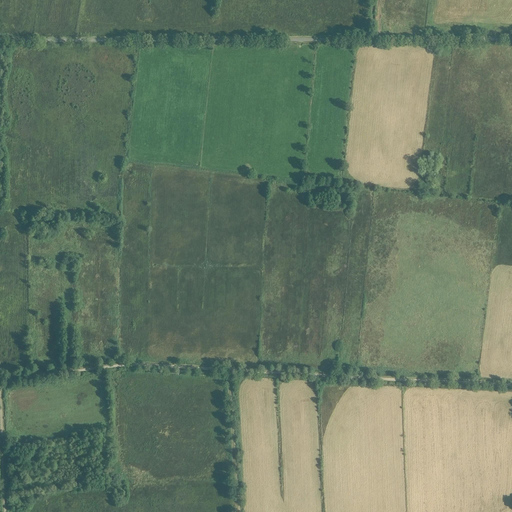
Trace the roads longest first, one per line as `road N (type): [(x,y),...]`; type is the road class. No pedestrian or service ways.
road 1 (unclassified): [(0,40),(511,38)]
road 2 (track): [(232,371),(511,384)]
road 3 (track): [(0,380),(129,365),(232,371)]
